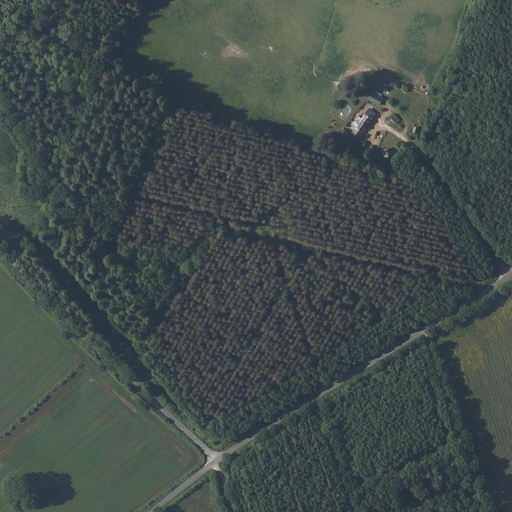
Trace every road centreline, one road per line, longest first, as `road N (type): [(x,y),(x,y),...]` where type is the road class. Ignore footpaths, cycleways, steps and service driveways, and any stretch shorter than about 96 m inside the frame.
road 1 (unclassified): [(221,460),(511,270)]
road 2 (unclassified): [(0,255),(221,460)]
road 3 (track): [(421,330),(479,511)]
road 4 (track): [(404,141),(507,273)]
